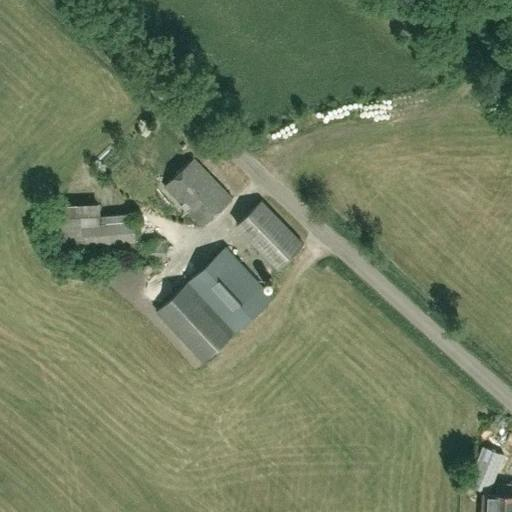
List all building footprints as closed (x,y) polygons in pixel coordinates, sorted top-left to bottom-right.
[(202,226),(232,198),(194,157),(164,185),(202,226)] [(279,267),(303,243),(262,200),(237,223),(279,267)] [(132,237),(131,212),(80,215),(81,240),(132,237)] [(143,241),(142,251),(141,259),(166,260),(166,241),(143,241)] [(202,362),(273,295),(226,245),(155,311),(202,362)] [(484,445),(468,484),(477,488),(482,476),(493,481),(504,453),(489,447),(484,445)] [(511,511),(511,493),(484,492),(482,511),(511,511)]
